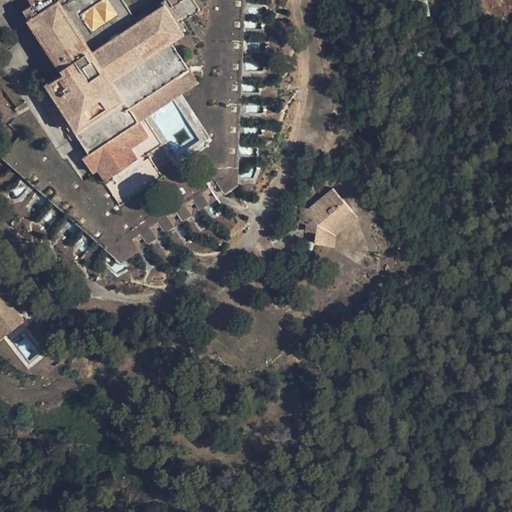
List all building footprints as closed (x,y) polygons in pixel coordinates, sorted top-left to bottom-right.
[(30,0),(32,3),(22,10),(28,18),(62,70),(44,82),(38,83),(36,84),(34,87),(34,92),(59,128),(69,121),(89,153),(82,157),(93,173),(97,171),(104,181),(112,175),(137,158),(130,148),(148,135),(139,122),(129,107),(189,67),(172,41),(184,33),(178,24),(200,9),(193,0),(167,0),(164,2),(137,20),(135,17),(123,0),(71,0),(62,6),(58,0),(30,0)] [(160,0),(135,17),(137,20),(164,2),(162,0),(160,0)] [(218,0),(211,166),(213,178),(225,194),(238,186),(245,0),(218,0)] [(129,107),(139,122),(199,82),(189,67),(129,107)] [(79,227),(120,263),(217,199),(201,174),(123,225),(21,135),(0,157),(42,194),(48,199),(74,222),(79,227)] [(142,166),(137,158),(112,175),(117,183),(142,166)] [(307,224),(306,230),(316,232),(314,242),(328,244),(330,230),(352,212),(332,188),(308,208),(301,207),(299,222),(307,224)] [(352,212),(330,230),(336,234),(356,216),(352,212)] [(8,288),(0,277),(0,328),(20,314),(3,292),(8,288)] [(0,328),(0,336),(23,318),(20,314),(0,328)]
